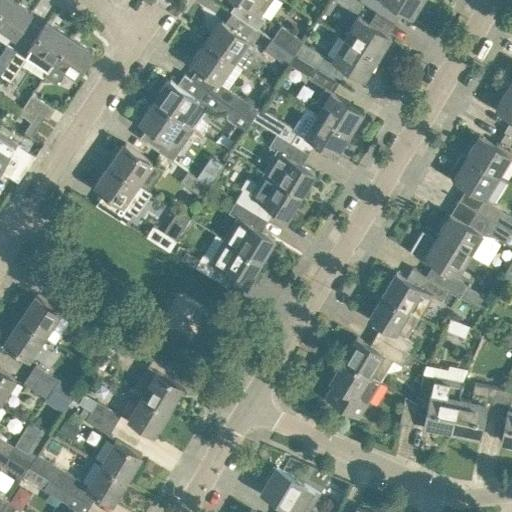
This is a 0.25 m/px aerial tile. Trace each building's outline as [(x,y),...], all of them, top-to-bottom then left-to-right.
[(18,0),(4,0),(0,7),(0,26),(15,36),(32,9),(18,0)] [(271,0),(237,0),(231,9),(256,26),(263,16),(261,15),(271,0)] [(400,6),(413,15),(421,0),(371,0),(395,15),(400,6)] [(358,14),(346,34),(379,55),(391,35),(358,14)] [(49,66),(53,60),(70,34),(47,19),(26,51),(49,66)] [(248,37),(222,19),(207,40),(233,58),(247,68),(254,58),(240,48),(248,37)] [(281,22),(272,36),(295,51),(302,40),(304,37),(281,22)] [(93,49),(70,34),(53,60),(49,66),(44,73),(57,82),(66,68),(76,75),(93,49)] [(365,77),(379,55),(346,34),(332,57),(365,77)] [(287,63),(289,61),(295,51),(272,36),(265,47),(287,63)] [(233,58),(207,40),(192,61),(219,79),(233,58)] [(325,54),(302,40),(295,51),(318,65),(325,54)] [(0,72),(2,74),(17,50),(6,44),(0,52),(0,72)] [(26,56),(17,50),(2,74),(10,79),(26,56)] [(318,109),(351,130),(363,110),(332,91),(340,78),(318,65),(310,77),(325,86),(317,98),(312,99),(309,104),(318,109)] [(236,107),(216,94),(185,72),(184,73),(185,73),(178,83),(171,78),(156,99),(193,125),(208,104),(218,111),(236,107)] [(224,83),(216,94),(236,107),(237,108),(252,118),(253,116),(259,108),(228,86),(224,83)] [(511,115),(511,86),(509,85),(496,106),(511,115)] [(18,112),(31,120),(25,130),(32,135),(45,114),(48,117),(55,107),(32,91),(18,112)] [(193,125),(156,99),(141,120),(170,140),(178,130),(186,136),(193,125)] [(253,116),(275,130),(291,140),(297,129),(260,105),(259,107),(259,108),(253,116)] [(337,152),(351,130),(318,109),(304,132),(337,152)] [(0,168),(5,160),(15,167),(27,148),(0,130),(0,168)] [(291,140),(275,130),(267,142),(280,150),(268,172),(302,192),(315,171),(294,158),(301,146),(291,140)] [(479,133),(467,154),(499,174),(511,153),(479,133)] [(126,142),(112,162),(151,189),(164,170),(126,142)] [(461,153),(453,166),(458,168),(453,176),(467,184),(486,195),(499,174),(467,154),(466,155),(461,152),(461,153)] [(114,214),(127,223),(151,189),(112,162),(96,184),(123,202),(114,214)] [(203,194),(210,183),(188,168),(181,179),(203,194)] [(245,187),(238,199),(260,213),(267,202),(288,215),(302,192),(268,172),(266,175),(257,170),(247,188),(245,187)] [(239,217),(226,237),(261,260),(275,237),(253,224),(260,213),(238,199),(230,211),(239,217)] [(450,212),(437,233),(470,253),(483,232),(450,212)] [(511,215),(508,213),(502,223),(511,229),(511,215)] [(511,229),(502,223),(495,235),(496,235),(511,245),(511,229)] [(153,224),(146,234),(169,248),(176,237),(153,224)] [(422,229),(409,250),(426,260),(429,257),(457,274),(465,262),(474,267),(479,259),(470,253),(437,233),(435,237),(422,229)] [(248,282),(261,260),(226,237),(213,260),(210,257),(203,269),(220,279),(226,268),(248,282)] [(396,270),(382,293),(419,315),(432,293),(436,295),(441,299),(448,288),(448,287),(425,274),(413,266),(412,267),(406,276),(396,270)] [(466,283),(459,295),(477,305),(483,309),(489,297),(484,294),(466,283)] [(382,293),(369,315),(391,328),(385,338),(408,352),(415,341),(406,335),(419,315),(382,293)] [(20,317),(46,334),(55,341),(71,318),(61,311),(35,294),(20,317)] [(72,310),(112,336),(118,326),(78,301),(72,310)] [(46,334),(20,317),(4,339),(30,357),(46,334)] [(135,351),(135,350),(141,341),(118,326),(112,336),(95,362),(103,367),(120,341),(135,351)] [(357,335),(343,358),(375,376),(380,379),(387,368),(400,366),(408,352),(385,338),(379,348),(357,335)] [(334,381),(326,395),(353,412),(375,376),(343,358),(330,379),(334,381)] [(73,397),(77,389),(59,378),(36,363),(30,372),(72,399),(73,397)] [(0,366),(0,399),(1,400),(16,377),(0,366)] [(157,369),(143,393),(169,409),(184,385),(157,369)] [(423,371),(419,395),(430,397),(425,423),(452,429),(458,397),(445,394),(449,376),(423,371)] [(63,412),(72,399),(30,372),(24,381),(47,396),(45,400),(63,412)] [(485,408),(497,411),(501,387),(473,381),(469,399),(458,397),(452,429),(480,434),(485,408)] [(502,439),(511,440),(511,389),(501,387),(497,411),(508,413),(502,439)] [(73,397),(91,409),(115,423),(120,415),(78,388),(77,389),(73,397)] [(155,432),(169,409),(143,393),(128,416),(155,432)] [(413,424),(418,397),(406,394),(400,421),(413,424)] [(109,432),(115,423),(91,409),(85,418),(109,432)] [(0,446),(9,453),(23,462),(29,466),(36,453),(50,432),(36,423),(20,447),(0,433),(0,446)] [(115,438),(101,462),(128,478),(142,454),(115,438)] [(23,462),(9,453),(0,446),(0,461),(17,472),(23,462)] [(114,501),(128,478),(101,462),(88,484),(36,453),(29,466),(73,492),(90,502),(96,491),(114,501)] [(311,511),(309,511),(315,502),(299,493),(305,482),(277,464),(262,489),(285,502),(279,511),(311,511)] [(23,475),(27,477),(68,502),(73,492),(29,466),(23,475)] [(0,472),(0,481),(8,487),(15,476),(3,468),(0,472)] [(0,511),(12,511),(17,504),(8,498),(0,510),(0,511)]
